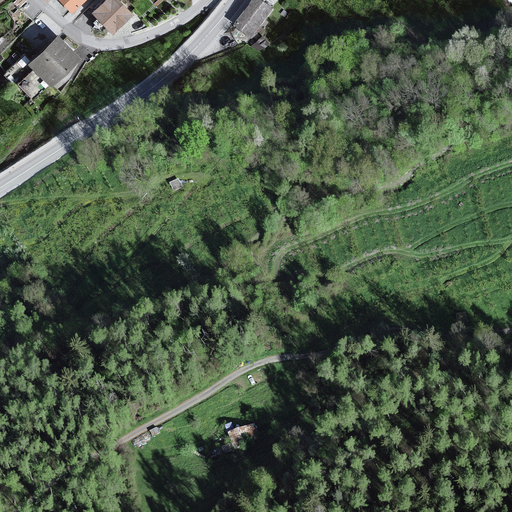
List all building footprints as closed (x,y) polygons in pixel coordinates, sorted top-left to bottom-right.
[(56,0),(69,14),(84,0),(56,0)] [(116,0),(100,0),(88,11),(111,36),(130,15),(116,0)] [(270,9),(259,0),(249,0),(231,25),(249,38),(270,9)] [(54,35),(25,63),(49,88),(78,60),(54,35)] [(255,423),(228,432),(232,443),(259,434),(255,423)]
